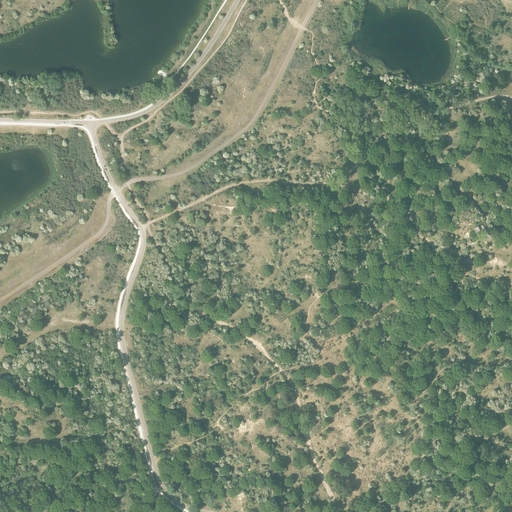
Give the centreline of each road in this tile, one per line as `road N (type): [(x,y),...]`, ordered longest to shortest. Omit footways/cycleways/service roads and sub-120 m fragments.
road 1 (unknown): [(335,511),(292,388),(256,343),(183,297),(124,169),(122,137),(182,90),(246,0)]
road 2 (track): [(0,300),(101,231),(113,192),(186,170),(249,125),(316,0)]
road 3 (track): [(137,230),(234,184),(339,180),(368,149)]
road 4 (track): [(511,98),(484,98),(405,122),(368,149)]
road 5 (unknown): [(0,112),(91,111),(122,137)]
road 6 (track): [(0,358),(61,325),(121,326)]
